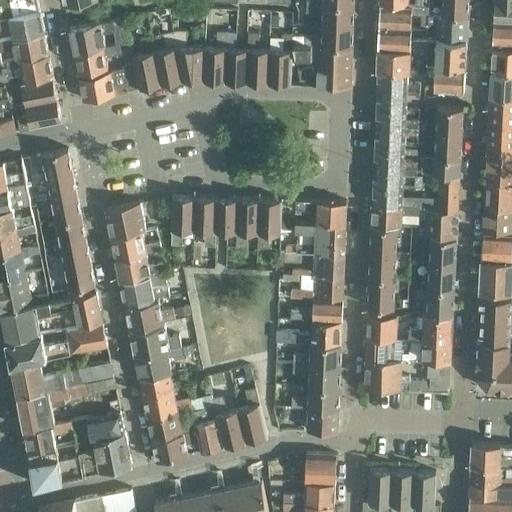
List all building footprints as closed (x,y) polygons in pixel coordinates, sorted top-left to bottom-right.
[(0,0),(0,16),(40,9),(38,0),(0,0)] [(442,0),(442,14),(468,15),(468,0),(442,0)] [(305,33),(305,44),(311,44),(318,44),(352,46),(354,3),(306,1),(306,11),(322,12),(321,34),(305,33)] [(380,3),(379,25),(409,26),(428,26),(428,22),(428,14),(429,5),(415,5),(412,4),(380,3)] [(495,6),(494,16),(495,16),(495,17),(511,17),(511,5),(496,5),(496,6),(495,6)] [(40,9),(0,16),(0,25),(11,23),(13,33),(9,33),(10,37),(44,30),(40,9)] [(428,14),(428,22),(438,22),(437,32),(433,32),(433,36),(467,38),(468,15),(442,14),(428,14)] [(494,16),(492,45),(511,46),(511,17),(495,17),(495,16),(494,16)] [(69,27),(74,51),(106,45),(103,32),(114,29),(117,43),(119,43),(120,46),(125,45),(125,44),(121,21),(115,22),(114,18),(69,27)] [(408,48),(418,48),(427,48),(427,39),(409,38),(409,26),(379,25),(378,47),(408,48)] [(178,29),(172,30),(182,78),(204,79),(205,45),(186,45),(187,29),(178,29)] [(44,30),(10,37),(0,39),(0,49),(13,47),(16,58),(19,58),(48,52),(44,30)] [(162,32),(165,47),(155,49),(161,82),(182,78),(172,30),(162,32)] [(216,46),(205,45),(204,79),(219,79),(221,30),(217,30),(216,46)] [(228,30),(221,30),(219,79),(235,80),(235,79),(234,79),(236,46),(227,46),(228,30)] [(248,47),(247,47),(246,79),(245,79),(245,80),(269,81),(270,48),(259,47),(260,31),(248,31),(248,47)] [(281,48),(270,48),(269,81),(291,82),(292,49),(293,33),(281,32),(281,48)] [(139,87),(161,82),(155,49),(152,34),(141,36),(144,51),(133,54),(134,62),(139,86),(139,87)] [(427,35),(427,39),(427,48),(426,62),(465,64),(467,38),(433,36),(427,35)] [(106,45),(74,51),(79,72),(108,67),(106,55),(132,50),(130,43),(125,44),(125,45),(120,46),(119,43),(117,43),(106,45)] [(311,44),(305,44),(293,44),(296,60),(311,60),(311,51),(318,51),(317,73),(305,73),(306,68),(298,68),(300,82),(351,84),(352,46),(318,44),(311,44)] [(511,46),(492,45),(491,70),(511,70),(511,46)] [(241,46),(236,46),(234,79),(235,79),(235,80),(240,80),(245,80),(245,79),(246,79),(247,47),(241,46)] [(378,47),(377,69),(408,70),(412,70),(412,66),(408,66),(408,48),(378,47)] [(427,48),(418,48),(418,71),(426,71),(426,62),(427,48)] [(48,52),(19,58),(22,75),(19,76),(19,80),(23,80),(53,73),(48,52)] [(0,83),(1,84),(6,83),(10,82),(6,60),(2,61),(4,72),(0,73),(0,83)] [(123,64),(123,67),(128,89),(139,86),(134,62),(123,64)] [(465,64),(426,62),(426,71),(426,79),(434,79),(434,89),(464,91),(465,64)] [(128,89),(123,67),(109,69),(109,70),(79,76),(84,99),(128,90),(128,89)] [(377,69),(377,88),(420,89),(421,82),(407,82),(408,70),(377,69)] [(511,70),(491,70),(490,96),(511,96),(511,70)] [(7,83),(9,94),(24,91),(26,103),(57,96),(53,74),(22,81),(7,83)] [(0,108),(2,108),(11,107),(9,94),(7,83),(6,83),(1,84),(4,97),(0,97),(0,108)] [(377,88),(376,97),(377,97),(379,96),(407,97),(407,96),(420,96),(420,89),(377,88)] [(57,96),(26,103),(28,113),(17,115),(20,130),(32,127),(31,124),(62,118),(57,96)] [(511,96),(490,96),(488,122),(511,122),(511,96)] [(376,104),(375,125),(419,126),(419,119),(406,119),(406,106),(378,105),(377,104),(376,104)] [(462,132),(463,106),(437,105),(436,131),(462,132)] [(440,173),(460,174),(460,158),(463,106),(462,132),(460,158),(435,156),(422,156),(421,172),(440,174),(440,173)] [(0,108),(0,133),(16,130),(13,116),(4,118),(2,108),(0,108)] [(511,122),(488,122),(487,148),(511,148),(511,122)] [(419,126),(375,125),(375,143),(405,144),(405,133),(419,133),(419,126)] [(436,131),(435,156),(460,158),(462,132),(436,131)] [(43,152),(51,192),(63,189),(61,179),(74,177),(68,147),(43,152)] [(374,147),(374,166),(417,168),(417,161),(404,160),(405,149),(374,147)] [(511,148),(487,148),(485,180),(511,181),(511,148)] [(0,160),(0,186),(27,181),(25,170),(6,174),(3,160),(0,160)] [(374,166),(373,185),(403,186),(404,174),(417,175),(417,168),(374,166)] [(420,207),(426,207),(458,209),(460,174),(440,173),(440,174),(439,195),(403,194),(403,186),(373,185),(372,203),(420,205),(420,207)] [(51,192),(56,218),(81,213),(74,177),(61,179),(63,189),(51,192)] [(511,181),(485,180),(484,206),(511,207),(511,181)] [(0,186),(0,208),(13,206),(31,202),(29,193),(27,181),(0,186)] [(183,228),(194,228),(195,195),(173,194),(171,228),(171,243),(182,244),(183,228)] [(217,229),(217,228),(218,197),(218,196),(195,195),(194,228),(205,229),(204,245),(215,245),(216,229),(217,229)] [(217,229),(227,229),(227,228),(228,228),(229,197),(228,197),(229,196),(218,196),(218,197),(217,228),(217,229)] [(227,229),(236,230),(237,230),(238,196),(229,196),(228,197),(229,197),(228,228),(227,228),(227,229)] [(247,230),(258,231),(260,197),(238,196),(237,230),(236,230),(236,246),(247,246),(247,230)] [(281,231),(281,228),(281,219),(282,198),(260,197),(258,231),(257,246),(268,247),(269,231),(281,231)] [(317,220),(346,222),(347,200),(296,198),(295,211),(301,211),(301,209),(317,209),(317,220)] [(106,207),(112,236),(142,230),(146,229),(140,200),(106,207)] [(419,207),(420,207),(420,205),(372,203),(371,224),(397,225),(402,225),(402,221),(419,222),(419,207)] [(0,208),(0,230),(35,224),(33,214),(16,217),(13,206),(0,208)] [(511,207),(484,206),(483,229),(511,230),(511,207)] [(421,233),(431,233),(457,235),(458,209),(426,207),(425,228),(421,228),(421,233)] [(56,218),(62,248),(74,245),(76,254),(89,252),(81,213),(56,218)] [(317,220),(281,219),(281,228),(294,228),(294,230),(300,230),(299,241),(295,241),(295,244),(286,244),(286,250),(314,251),(345,253),(346,222),(317,220)] [(0,230),(0,252),(22,248),(19,234),(36,231),(35,224),(0,230)] [(396,254),(397,225),(371,224),(370,253),(396,254)] [(116,257),(146,251),(147,251),(142,230),(112,236),(116,257)] [(511,233),(483,232),(481,258),(511,259),(511,251),(511,233)] [(431,233),(430,260),(455,261),(457,235),(431,233)] [(0,252),(0,276),(28,271),(26,260),(31,259),(30,254),(41,252),(39,245),(22,248),(0,252)] [(74,245),(62,248),(70,288),(95,282),(89,252),(76,254),(74,245)] [(116,257),(120,279),(165,271),(163,263),(149,266),(146,251),(116,257)] [(314,251),(314,274),(344,275),(345,253),(314,251)] [(395,280),(396,254),(370,253),(369,279),(395,280)] [(511,258),(511,259),(481,258),(480,289),(511,290),(511,280),(511,258)] [(430,260),(428,286),(454,287),(455,261),(430,260)] [(0,276),(0,307),(0,309),(50,300),(49,294),(36,296),(36,298),(33,299),(28,271),(0,276)] [(120,279),(125,303),(158,297),(170,294),(165,271),(120,279)] [(292,288),(291,295),(313,296),(343,297),(344,275),(314,274),(313,289),(292,288)] [(394,307),(395,280),(369,279),(368,305),(394,307)] [(428,286),(428,292),(427,312),(453,314),(454,287),(428,286)] [(0,309),(6,339),(41,333),(38,316),(56,313),(55,308),(75,305),(79,325),(103,321),(97,291),(50,300),(0,309)] [(291,317),(312,318),(313,318),(342,319),(343,297),(313,296),(291,295),(291,299),(313,300),(313,308),(291,307),(291,317)] [(130,327),(164,320),(174,318),(175,318),(173,306),(160,309),(158,297),(125,303),(130,327)] [(481,306),(480,319),(511,320),(511,310),(511,298),(480,297),(479,306),(481,306)] [(409,339),(412,339),(451,340),(453,314),(427,312),(423,312),(422,327),(409,327),(409,339)] [(367,313),(366,336),(396,338),(397,314),(367,313)] [(131,331),(135,354),(180,345),(179,340),(169,343),(166,328),(176,326),(175,318),(174,318),(164,320),(164,324),(131,331)] [(276,340),(310,341),(341,342),(342,319),(313,318),(312,318),(312,332),(299,332),(299,329),(277,328),(276,340)] [(478,332),(477,340),(509,342),(510,331),(511,331),(511,320),(480,319),(480,332),(478,332)] [(6,339),(11,363),(41,357),(107,344),(103,321),(79,325),(66,328),(68,338),(45,342),(43,332),(41,333),(6,339)] [(366,336),(366,357),(395,359),(396,338),(366,336)] [(416,360),(428,360),(450,361),(451,340),(412,339),(411,346),(417,346),(416,360)] [(509,342),(477,340),(477,357),(476,357),(476,366),(476,375),(487,388),(511,388),(511,353),(509,350),(509,342)] [(293,351),(293,362),(340,364),(341,342),(310,341),(310,352),(293,351)] [(135,354),(140,378),(170,372),(171,371),(168,355),(171,354),(175,358),(182,357),(180,345),(135,354)] [(11,363),(17,395),(113,374),(110,360),(44,373),(41,357),(11,363)] [(395,359),(366,357),(364,387),(401,388),(401,389),(449,391),(450,361),(428,360),(427,374),(430,375),(430,378),(410,377),(411,374),(401,374),(401,359),(395,359)] [(309,373),(308,385),(339,386),(340,364),(293,362),(293,373),(309,373)] [(140,378),(148,415),(182,408),(192,406),(188,384),(183,385),(186,397),(175,399),(170,372),(140,378)] [(17,395),(24,428),(56,422),(53,406),(66,403),(65,398),(116,387),(113,374),(17,395)] [(308,406),(308,407),(338,408),(339,386),(308,385),(308,395),(292,395),(291,406),(308,406)] [(249,404),(238,406),(246,439),(268,434),(260,401),(256,386),(245,388),(249,404)] [(223,394),(213,396),(215,405),(213,405),(223,445),(246,439),(238,406),(227,409),(223,394)] [(192,409),(193,414),(196,428),(199,440),(201,450),(223,445),(213,405),(215,405),(213,396),(204,398),(206,407),(192,409)] [(338,408),(308,407),(307,429),(338,430),(338,408)] [(148,415),(152,437),(196,428),(193,414),(189,415),(189,419),(180,421),(178,413),(183,412),(182,408),(148,415)] [(72,419),(74,427),(74,430),(88,427),(90,438),(94,437),(125,431),(120,409),(72,419)] [(290,428),(303,428),(303,416),(291,415),(290,428)] [(24,428),(28,450),(54,445),(51,432),(74,427),(72,419),(56,422),(24,428)] [(196,428),(152,437),(157,459),(188,453),(186,443),(199,440),(196,428)] [(78,451),(79,454),(83,473),(131,464),(125,431),(94,437),(96,448),(78,451)] [(472,441),(471,463),(501,465),(505,465),(511,465),(511,443),(501,443),(501,442),(472,441)] [(54,445),(28,450),(34,484),(63,478),(83,473),(79,454),(59,458),(56,444),(54,445)] [(301,479),(305,479),(335,480),(336,452),(306,451),(305,475),(301,474),(301,479)] [(471,463),(470,483),(500,484),(511,484),(511,475),(506,475),(505,478),(500,478),(501,469),(505,470),(505,465),(501,465),(471,463)] [(380,502),(391,502),(392,468),(370,467),(369,500),(363,500),(362,511),(379,511),(380,502)] [(413,503),(414,469),(392,468),(391,502),(413,503)] [(436,470),(414,469),(413,503),(423,503),(423,511),(439,511),(440,503),(435,503),(436,470)] [(156,511),(268,511),(262,479),(155,500),(156,511)] [(284,492),(283,501),(334,502),(335,480),(305,479),(304,494),(300,494),(300,492),(284,492)] [(470,483),(469,493),(511,495),(511,484),(500,484),(470,483)] [(74,499),(39,505),(40,511),(136,511),(131,487),(103,493),(74,499)] [(511,511),(511,495),(469,493),(468,511),(511,511)] [(333,511),(334,502),(283,501),(283,509),(304,510),(303,511),(333,511)]
